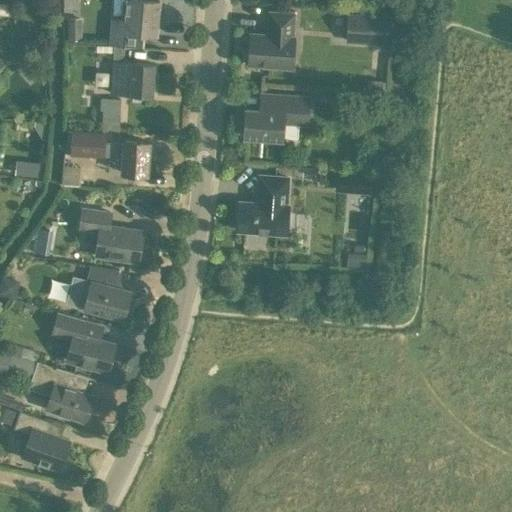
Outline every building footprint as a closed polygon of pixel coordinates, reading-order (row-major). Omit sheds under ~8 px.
[(160,2),(128,0),(127,19),(111,17),(108,44),(143,48),(144,34),(158,35),(160,2)] [(248,65),(291,68),(293,37),(291,37),(293,14),(269,13),(268,36),(250,34),(248,65)] [(349,14),(347,40),(387,43),(389,17),(349,14)] [(68,28),(68,40),(78,40),(78,20),(70,20),(70,21),(65,21),(65,29),(66,29),(66,28),(68,28)] [(116,46),(115,58),(125,59),(126,47),(116,46)] [(111,62),(109,94),(122,95),(153,97),(155,65),(111,62)] [(241,120),(240,131),(244,131),(243,136),(282,139),(283,122),(307,124),(309,98),(271,96),(270,112),(245,110),(244,120),(241,120)] [(96,97),(93,123),(119,124),(121,99),(96,97)] [(49,120),(35,119),(34,126),(42,139),(47,139),(49,120)] [(78,167),(78,156),(123,158),(122,173),(147,175),(150,143),(124,141),(124,142),(105,141),(105,131),(67,129),(61,185),(79,186),(81,167),(78,167)] [(20,159),(20,172),(45,173),(46,160),(20,159)] [(336,171),(335,189),(354,190),(355,172),(336,171)] [(288,178),(259,176),(257,203),(239,202),(237,230),(286,234),(288,205),(286,205),(288,178)] [(138,261),(142,230),(110,225),(112,210),(81,206),(78,230),(99,233),(95,255),(138,261)] [(50,229),(39,227),(35,252),(46,253),(50,229)] [(362,253),(349,251),(347,264),(360,266),(362,253)] [(123,319),(130,291),(124,289),(119,281),(122,271),(119,271),(119,269),(90,265),(86,280),(74,277),(67,304),(123,319)] [(0,278),(0,293),(14,297),(19,281),(1,275),(0,278)] [(107,371),(115,343),(101,339),(104,325),(56,311),(50,334),(71,340),(66,360),(107,371)] [(12,351),(12,352),(20,355),(23,347),(15,344),(12,351)] [(12,352),(12,351),(0,346),(0,372),(5,374),(7,366),(12,352)] [(69,371),(37,360),(28,389),(50,396),(46,408),(84,421),(93,395),(64,385),(69,371)] [(0,416),(9,420),(12,410),(0,406),(0,416)] [(59,469),(69,440),(55,435),(58,423),(19,410),(13,428),(30,434),(22,456),(59,469)]
